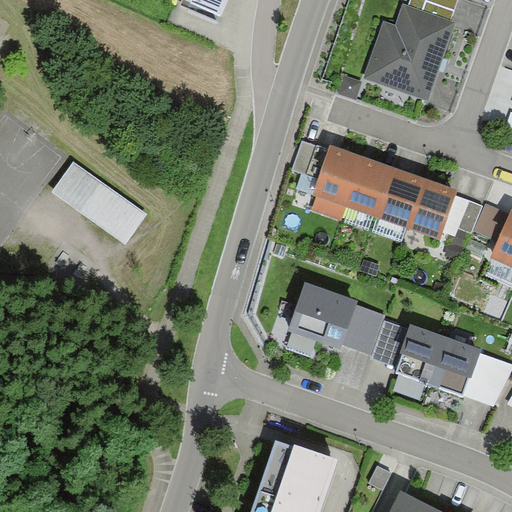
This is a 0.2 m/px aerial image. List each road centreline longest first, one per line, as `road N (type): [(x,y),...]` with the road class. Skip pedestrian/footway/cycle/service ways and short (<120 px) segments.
road 1 (residential): [(210,363),(286,86),(318,0)]
road 2 (residential): [(511,477),(484,458),(210,363)]
road 3 (residential): [(507,0),(452,143)]
road 4 (residential): [(176,511),(210,363)]
road 5 (residential): [(326,103),(452,143)]
